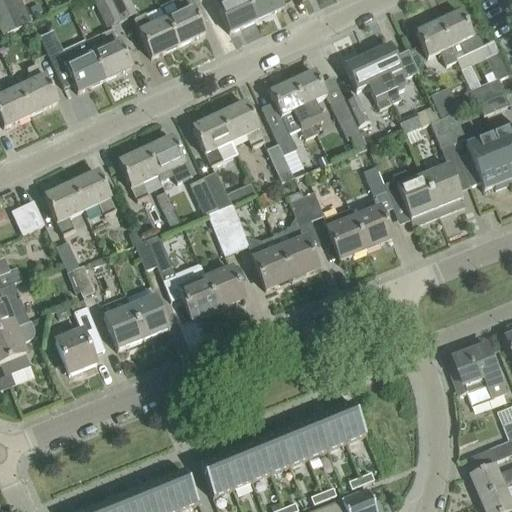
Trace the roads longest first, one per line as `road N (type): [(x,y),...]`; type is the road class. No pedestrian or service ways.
road 1 (residential): [(0,451),(397,290)]
road 2 (residential): [(0,178),(382,0)]
road 3 (residential): [(425,511),(440,450),(419,347)]
road 4 (residential): [(397,290),(511,243)]
